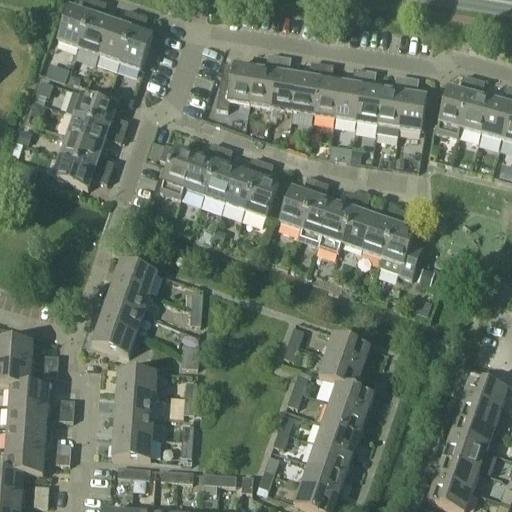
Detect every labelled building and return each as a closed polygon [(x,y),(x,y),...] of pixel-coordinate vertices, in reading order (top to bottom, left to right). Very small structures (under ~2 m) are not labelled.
[(80,54),(97,5),(86,1),(80,16),(70,13),(58,47),(80,54)] [(99,61),(111,27),(103,24),(108,9),(97,5),(80,54),(99,61)] [(120,68),(137,19),(128,16),(123,31),(111,27),(99,61),(120,68)] [(141,76),(153,42),(142,38),(148,22),(137,19),(120,68),(141,76)] [(271,114),(280,62),(269,60),(266,76),(256,75),(250,110),(271,114)] [(292,117),(298,82),(288,80),(291,64),(280,62),(271,114),(292,117)] [(314,121),(322,69),(311,67),(309,83),(298,82),(292,117),(314,121)] [(335,124),(341,89),(331,87),(333,71),(322,69),(314,121),(335,124)] [(250,110),(256,75),(234,71),(223,70),(216,115),(227,117),(229,107),(250,110)] [(356,128),(365,76),(354,75),(351,90),(341,89),(335,124),(356,128)] [(378,131),(383,96),(373,94),(376,78),(365,76),(356,128),(378,131)] [(70,77),(66,88),(77,92),(79,86),(76,79),(70,77)] [(458,144),(460,134),(474,84),(463,81),(459,97),(448,94),(436,138),(458,144)] [(399,135),(407,83),(396,82),(394,97),(383,96),(378,131),(399,135)] [(421,138),(427,103),(416,101),(418,85),(407,83),(399,135),(421,138)] [(481,140),(490,105),(480,103),(485,87),(474,84),(460,134),(481,140)] [(502,146),(511,108),(511,94),(505,92),(500,108),(490,105),(481,140),(502,146)] [(72,96),(65,117),(76,121),(125,138),(128,129),(113,123),(117,113),(117,112),(83,100),(72,96)] [(123,99),(120,107),(132,111),(134,103),(123,99)] [(35,106),(31,118),(37,121),(43,117),(46,110),(35,106)] [(511,148),(511,108),(502,146),(511,148)] [(125,138),(76,121),(68,142),(103,154),(106,145),(121,150),(125,138)] [(253,130),(252,137),(263,139),(265,132),(253,130)] [(21,133),(17,145),(30,149),(34,138),(21,133)] [(99,164),(103,154),(68,142),(62,162),(111,179),(114,169),(99,164)] [(206,202),(222,152),(213,149),(208,164),(197,161),(185,195),(206,202)] [(185,195),(197,161),(166,150),(161,166),(169,169),(160,197),(182,204),(185,195)] [(225,209),(237,175),(229,172),(234,156),(222,152),(206,202),(225,209)] [(353,155),(351,167),(359,168),(361,156),(353,155)] [(111,179),(62,162),(54,183),(88,195),(92,185),(107,190),(111,179)] [(11,163),(6,178),(17,182),(22,167),(11,163)] [(246,216),(263,166),(254,163),(249,179),(237,175),(225,209),(246,216)] [(396,163),(395,173),(403,173),(404,164),(396,163)] [(267,224),(280,189),(270,186),(276,171),(263,166),(246,216),(267,224)] [(302,236),(319,186),(308,182),(303,197),(292,193),(280,228),(302,236)] [(320,252),(334,208),(324,205),(329,189),(319,186),(302,236),(298,245),(320,252)] [(342,250),(359,200),(350,197),(345,212),(334,208),(320,252),(339,259),(342,250)] [(363,257),(375,222),(364,219),(370,204),(359,200),(342,250),(363,257)] [(383,264),(399,214),(390,211),(385,226),(375,222),(363,257),(383,264)] [(411,251),(416,237),(404,233),(410,218),(399,214),(383,264),(379,274),(412,285),(423,255),(411,251)] [(217,234),(212,245),(222,248),(227,237),(217,234)] [(149,301),(156,280),(157,279),(120,267),(113,289),(149,301)] [(423,273),(419,286),(430,290),(434,277),(423,273)] [(346,279),(342,289),(351,292),(354,282),(346,279)] [(142,322),(149,301),(113,289),(106,309),(142,322)] [(201,316),(202,300),(192,299),(191,315),(201,316)] [(135,342),(142,322),(106,309),(99,330),(135,342)] [(200,332),(201,316),(191,315),(190,331),(200,332)] [(128,363),(135,342),(99,330),(92,350),(128,363)] [(298,352),(303,337),(294,334),(288,349),(298,352)] [(361,375),(369,353),(332,340),(325,362),(361,375)] [(0,368),(30,371),(32,348),(0,345),(0,368)] [(292,367),(298,352),(288,349),(283,364),(292,367)] [(198,365),(198,354),(183,353),(182,363),(198,365)] [(57,373),(57,362),(41,361),(40,372),(57,373)] [(354,395),(355,394),(361,375),(325,362),(318,383),(336,389),(336,388),(354,395)] [(197,375),(198,365),(182,363),(181,374),(197,375)] [(29,391),(30,371),(0,368),(0,391),(10,392),(10,391),(29,392),(29,391)] [(56,383),(57,373),(40,372),(40,382),(56,383)] [(155,402),(157,379),(119,376),(117,399),(155,402)] [(302,400),(307,384),(298,381),(292,396),(302,400)] [(499,417),(507,396),(471,383),(463,405),(499,417)] [(195,405),(196,389),(186,388),(185,404),(195,405)] [(365,422),(373,401),(373,400),(355,394),(354,395),(336,388),(336,389),(329,409),(365,422)] [(47,415),(48,393),(29,391),(29,392),(10,391),(10,392),(8,412),(47,415)] [(297,414),(302,400),(292,396),(287,411),(297,414)] [(154,424),(155,402),(117,399),(115,421),(154,424)] [(194,421),(195,405),(185,404),(184,420),(194,421)] [(492,437),(499,417),(463,405),(456,425),(492,437)] [(73,417),(74,407),(57,406),(57,416),(73,417)] [(358,442),(365,422),(329,409),(322,429),(358,442)] [(45,437),(47,415),(8,412),(7,434),(45,437)] [(72,427),(73,417),(57,416),(56,426),(72,427)] [(152,445),(154,424),(115,421),(113,442),(152,445)] [(288,440),(293,425),(283,422),(278,437),(288,440)] [(485,458),(492,437),(456,425),(449,445),(485,458)] [(351,463),(358,442),(322,429),(315,450),(351,463)] [(192,448),(193,432),(183,431),(182,447),(192,448)] [(44,460),(45,437),(7,434),(5,457),(44,460)] [(282,455),(288,440),(278,437),(273,452),(282,455)] [(150,468),(152,445),(113,442),(112,465),(150,468)] [(478,478),(485,458),(449,445),(442,465),(478,478)] [(182,447),(181,463),(191,464),(192,448),(182,447)] [(70,462),(71,451),(54,450),(54,460),(70,462)] [(344,483),(351,463),(315,450),(308,470),(344,483)] [(42,482),(44,460),(5,457),(4,477),(3,478),(23,480),(23,481),(42,482)] [(69,471),(70,462),(54,460),(53,470),(69,471)] [(274,481),(279,467),(269,463),(264,477),(274,481)] [(471,498),(478,478),(442,465),(435,486),(471,498)] [(337,503),(344,483),(308,470),(301,490),(337,503)] [(132,484),(133,474),(118,472),(117,483),(132,484)] [(148,485),(149,475),(133,474),(132,484),(148,485)] [(0,500),(21,502),(23,481),(23,480),(3,478),(4,477),(0,476),(0,500)] [(175,487),(176,477),(162,476),(161,486),(175,487)] [(192,489),(192,478),(176,477),(175,487),(192,489)] [(268,496),(274,481),(264,477),(258,493),(268,496)] [(218,491),(219,480),(205,479),(204,490),(218,491)] [(235,492),(235,481),(219,480),(218,491),(235,492)] [(252,499),(253,483),(243,482),(242,498),(252,499)] [(440,511),(466,511),(471,498),(435,486),(427,507),(440,511)] [(293,511),(334,511),(337,503),(301,490),(293,511)] [(47,504),(48,492),(32,491),(31,503),(47,504)] [(509,511),(511,502),(511,495),(504,493),(499,508),(509,511)] [(0,511),(20,511),(21,502),(0,500),(0,511)] [(33,511),(46,511),(47,504),(31,503),(31,511),(33,511)]
